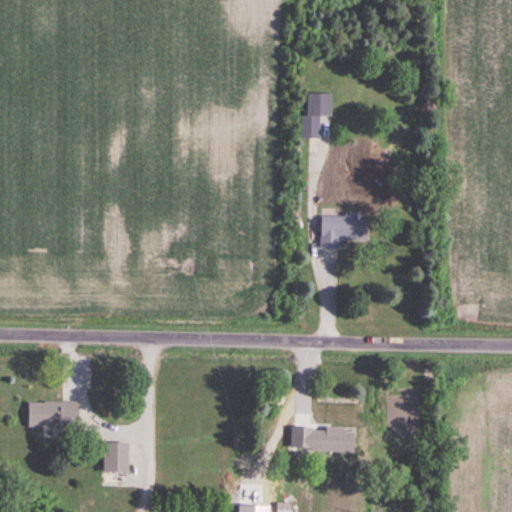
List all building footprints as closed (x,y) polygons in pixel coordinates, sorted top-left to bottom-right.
[(319,116),(300,116),(300,138),(319,138),(319,116)] [(338,248),(338,242),(366,242),(366,216),(319,216),(319,248),(338,248)] [(26,402),(26,427),(76,427),(76,402),(26,402)] [(355,431),(291,431),(291,451),(355,451),(355,431)] [(127,442),(102,442),(102,473),(127,473),(127,442)]
